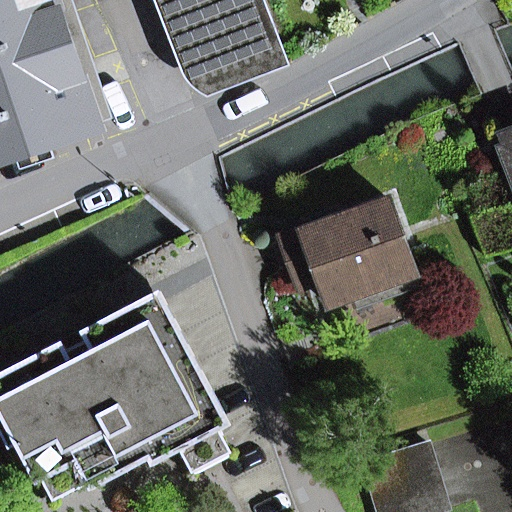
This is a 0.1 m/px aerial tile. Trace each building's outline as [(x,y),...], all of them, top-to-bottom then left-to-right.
[(0,0),(0,159),(100,126),(76,54),(56,0),(0,0)] [(100,126),(115,121),(73,0),(56,0),(76,54),(100,126)] [(213,68),(187,0),(156,0),(188,80),(206,97),(233,86),(213,68)] [(187,0),(213,68),(233,86),(288,65),(262,0),(187,0)] [(511,135),(503,139),(511,161),(511,135)] [(390,202),(282,239),(292,268),(313,261),(321,281),(329,306),(353,298),(378,289),(382,299),(420,286),(390,202)] [(299,289),(321,281),(313,261),(292,268),(299,289)] [(357,308),(382,299),(378,289),(353,298),(357,308)] [(69,353),(64,344),(0,377),(0,411),(3,418),(0,419),(0,428),(12,451),(19,447),(39,486),(45,483),(79,465),(90,485),(92,490),(150,459),(155,467),(182,452),(222,431),(233,426),(162,293),(84,334),(89,342),(69,353)] [(69,353),(89,342),(84,334),(83,331),(63,341),(64,344),(69,353)] [(194,475),(234,454),(222,431),(182,452),(194,475)] [(365,465),(379,511),(441,511),(450,509),(430,445),(365,465)] [(56,503),(90,485),(79,465),(45,483),(56,503)]
